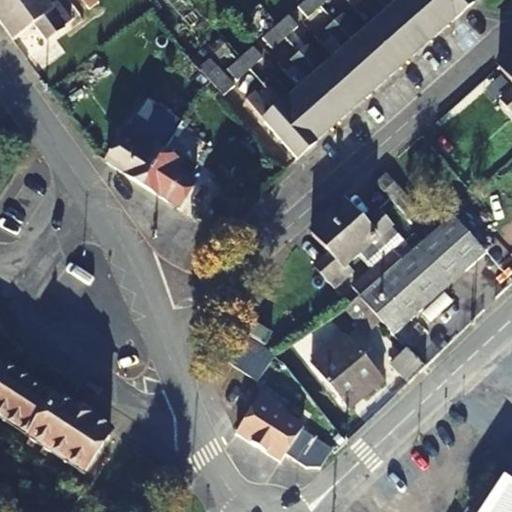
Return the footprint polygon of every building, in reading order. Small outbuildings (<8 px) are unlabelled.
[(0,0),(0,22),(31,0),(0,0)] [(56,3),(48,8),(42,0),(31,0),(0,22),(0,24),(12,42),(35,27),(46,42),(71,24),(56,3)] [(81,0),(89,10),(98,3),(95,0),(81,0)] [(308,0),(297,9),(306,20),(320,8),(312,0),(308,0)] [(312,0),(320,8),(329,0),(312,0)] [(380,20),(369,29),(402,67),(420,51),(373,0),(360,0),(359,1),(374,17),(376,15),(380,20)] [(391,0),(373,0),(420,51),(437,36),(405,0),(401,0),(393,8),(390,3),(392,1),(391,0)] [(405,0),(437,36),(456,19),(439,0),(405,0)] [(439,0),(456,19),(474,4),(470,0),(439,0)] [(343,16),(333,24),(384,82),(402,67),(369,29),(357,39),(354,35),(357,33),(343,16)] [(275,29),(284,39),(297,28),(288,18),(275,29)] [(345,51),(334,61),(367,98),(384,82),(333,24),(325,32),(339,48),(342,46),(345,51)] [(262,40),(272,51),(284,39),(275,29),(262,40)] [(307,48),(298,55),(350,113),(367,98),(334,61),(322,71),(318,66),(321,64),(307,48)] [(58,74),(79,60),(71,49),(50,64),(58,74)] [(238,61),(247,72),(261,59),(252,49),(238,61)] [(309,82),(298,92),(331,129),(350,113),(298,55),(289,63),(303,79),(306,77),(309,82)] [(511,57),(497,70),(511,86),(511,93),(501,103),(511,115),(511,57)] [(222,97),(233,87),(209,60),(198,70),(222,97)] [(226,71),(236,82),(247,72),(238,61),(226,71)] [(313,145),(331,129),(298,92),(287,101),(284,97),(286,96),(271,79),(261,87),(280,107),(313,145)] [(295,160),(313,145),(280,107),(269,117),(266,112),(269,110),(254,94),(244,102),(295,160)] [(86,111),(96,124),(119,108),(109,95),(86,111)] [(161,115),(154,126),(173,138),(179,127),(161,115)] [(179,127),(173,138),(192,150),(199,140),(179,127)] [(105,164),(140,187),(162,154),(147,144),(149,139),(135,131),(127,141),(121,137),(105,164)] [(447,138),(434,149),(451,169),(464,158),(447,138)] [(182,160),(178,165),(162,154),(140,187),(177,211),(193,184),(187,180),(195,168),(182,160)] [(408,223),(419,212),(387,177),(376,187),(408,223)] [(205,204),(221,221),(247,198),(232,180),(205,204)] [(344,206),(328,220),(360,257),(372,246),(378,253),(397,236),(377,213),(362,226),(344,206)] [(401,329),(485,255),(451,217),(400,262),(380,280),(358,299),(378,323),(391,337),(401,329)] [(353,275),(347,268),(360,257),(328,220),(311,235),(329,256),(313,269),(333,292),(353,275)] [(400,262),(391,251),(371,270),(380,280),(400,262)] [(358,299),(380,280),(371,270),(350,289),(358,299)] [(291,307),(299,296),(281,281),(273,292),(291,307)] [(249,321),(241,332),(263,346),(270,335),(249,321)] [(240,335),(222,362),(232,369),(250,341),(240,335)] [(309,365),(342,406),(360,391),(364,397),(382,382),(344,336),(309,365)] [(250,341),(232,369),(245,377),(262,349),(250,341)] [(257,385),(275,357),(262,349),(245,377),(257,385)] [(387,368),(406,387),(424,369),(405,350),(387,368)] [(72,413),(2,366),(0,369),(0,420),(82,475),(108,436),(87,423),(91,417),(90,411),(82,406),(78,406),(75,407),(73,410),(72,413)] [(364,397),(360,391),(342,406),(347,412),(364,397)] [(286,457),(301,432),(303,429),(277,412),(279,407),(261,396),(236,435),(281,464),(286,457)] [(303,469),(318,470),(330,451),(301,432),(286,457),(295,464),(303,469)] [(466,511),(511,511),(511,462),(500,456),(466,511)]
